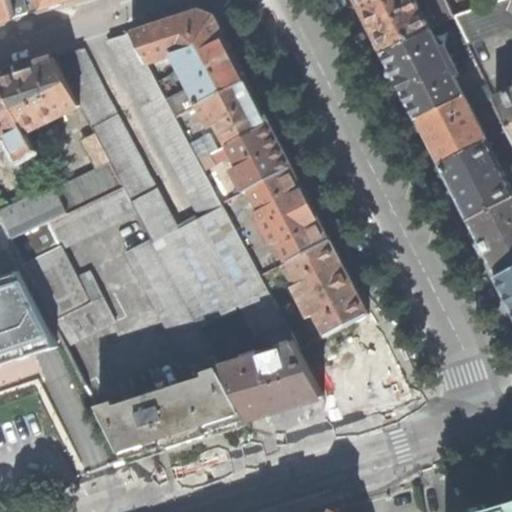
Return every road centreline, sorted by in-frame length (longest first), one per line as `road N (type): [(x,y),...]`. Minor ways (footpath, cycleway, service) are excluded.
road 1 (residential): [(285,0),(493,417)]
road 2 (primary): [(181,511),(493,417)]
road 3 (residential): [(143,0),(0,48)]
